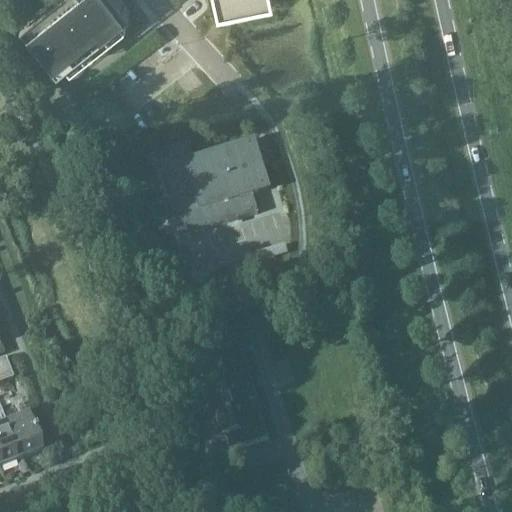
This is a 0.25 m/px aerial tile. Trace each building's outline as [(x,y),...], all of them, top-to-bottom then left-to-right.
[(45,0),(20,21),(57,68),(66,61),(70,66),(124,24),(120,18),(129,11),(120,0),(45,0)] [(216,0),(218,8),(254,0),(216,0)] [(187,144),(153,155),(179,239),(257,214),(251,195),(267,190),(253,144),(193,162),(187,144)] [(289,238),(256,244),(258,253),(291,247),(289,238)] [(200,356),(234,345),(230,332),(196,342),(200,356)] [(203,365),(207,380),(195,383),(195,385),(196,384),(213,440),(212,441),(212,442),(225,438),(229,453),(268,441),(242,354),(203,365)] [(0,360),(0,382),(12,378),(4,359),(0,360)] [(26,416),(5,425),(20,462),(41,454),(26,416)] [(5,425),(0,426),(0,469),(20,462),(5,425)]
